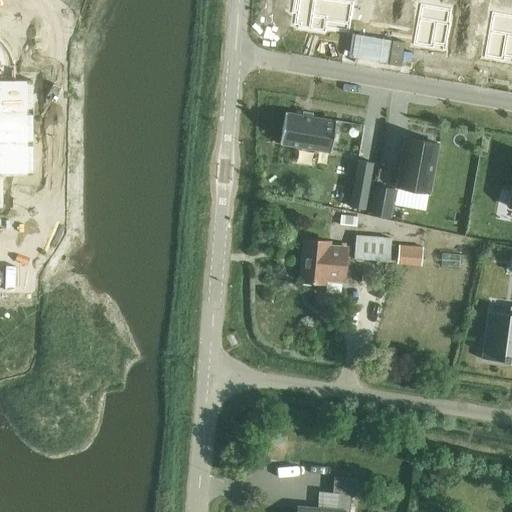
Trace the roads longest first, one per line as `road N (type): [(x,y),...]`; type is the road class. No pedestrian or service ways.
road 1 (residential): [(207,378),(232,54)]
road 2 (residential): [(511,418),(207,378)]
road 3 (residential): [(511,101),(232,54)]
road 4 (residential): [(197,511),(207,378)]
